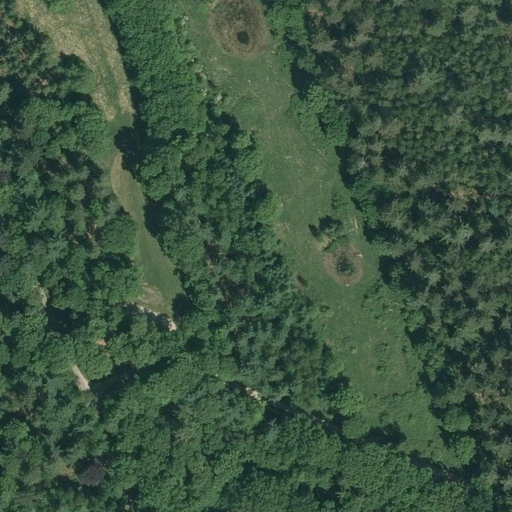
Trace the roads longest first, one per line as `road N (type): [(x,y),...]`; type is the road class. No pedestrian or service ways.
road 1 (track): [(511,501),(181,363),(159,364),(85,395)]
road 2 (unclassified): [(137,511),(0,206)]
